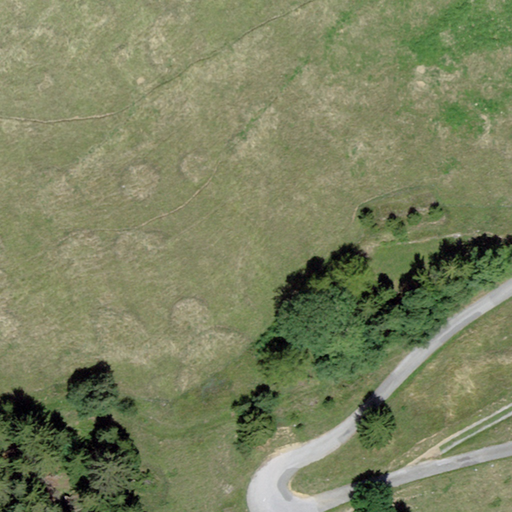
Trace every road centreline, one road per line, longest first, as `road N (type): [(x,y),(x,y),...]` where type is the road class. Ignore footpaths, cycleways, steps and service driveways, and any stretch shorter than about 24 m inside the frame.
road 1 (unclassified): [(282,511),(275,484),(288,466),(368,427),(455,335),(511,296)]
road 2 (unclassified): [(511,459),(325,511)]
road 3 (unknown): [(402,487),(455,438),(511,406)]
